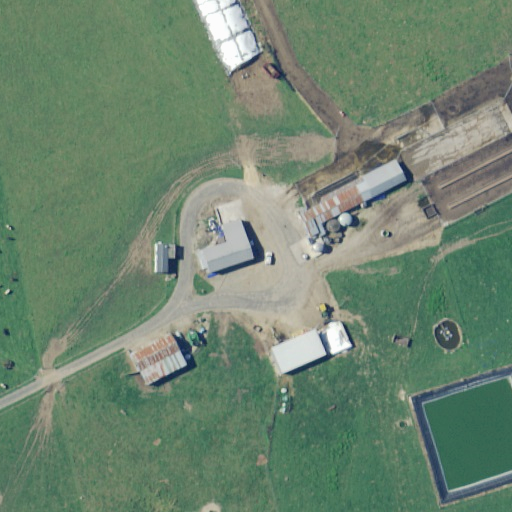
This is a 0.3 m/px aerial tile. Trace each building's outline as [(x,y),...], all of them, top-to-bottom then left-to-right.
[(367,204),(408,180),(397,159),(353,184),(365,205),(367,204)] [(365,205),(353,184),(352,182),(297,213),(311,239),(319,234),(322,239),(312,245),(316,253),(327,247),(325,243),(332,238),(329,234),(359,217),(355,210),(365,205)] [(229,222),(224,206),(215,209),(220,225),(229,222)] [(252,258),(239,219),(221,226),(227,242),(195,253),(203,275),(252,258)] [(167,245),(156,244),(155,272),(166,273),(167,245)] [(187,363),(170,332),(129,353),(145,385),(187,363)]
